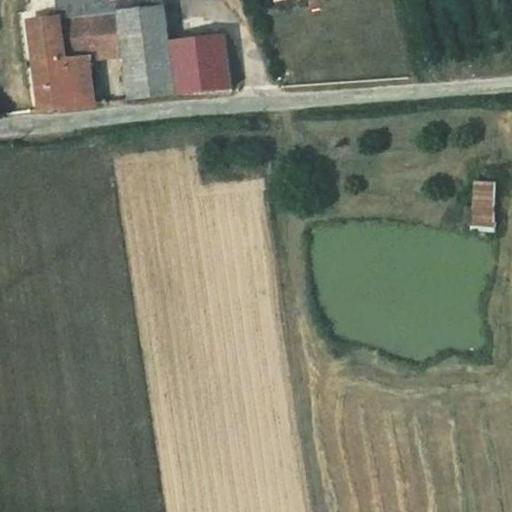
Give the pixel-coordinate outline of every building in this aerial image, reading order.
[(119,0),(26,0),(36,70),(91,63),(126,58),(121,15),(119,0)] [(177,97),(170,43),(167,15),(165,0),(119,0),(121,15),(126,58),(132,102),(177,97)] [(170,43),(177,97),(232,90),(225,36),(170,43)] [(36,70),(41,114),(97,106),(91,63),(36,70)] [(495,183),(473,182),(470,225),(492,226),(495,183)]
